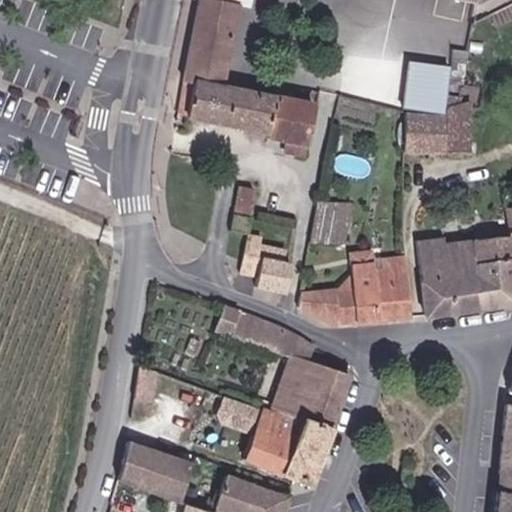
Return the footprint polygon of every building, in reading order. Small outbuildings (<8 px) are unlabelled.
[(307,114),(310,103),(227,85),(243,2),(233,0),(205,0),(185,92),(195,95),(191,114),(271,133),(271,138),(286,140),(293,112),(307,114)] [(452,63),(414,58),(408,104),(447,105),(452,63)] [(195,95),(185,92),(181,112),(191,114),(195,95)] [(407,108),(409,149),(474,144),(478,105),(464,105),(465,95),(451,95),(450,107),(407,108)] [(293,112),(286,140),(291,141),(308,145),(317,105),(310,103),(307,114),(293,112)] [(306,159),(308,145),(291,141),(288,155),(306,159)] [(253,186),(240,182),(231,209),(244,213),(253,186)] [(348,205),(319,200),(309,241),(341,247),(348,205)] [(231,213),(227,228),(244,232),(248,217),(231,213)] [(253,274),(258,253),(254,252),(257,237),(243,234),(234,269),(253,274)] [(467,274),(470,305),(511,301),(511,296),(507,235),(476,237),(479,273),(467,274)] [(447,307),(442,237),(414,241),(419,309),(447,307)] [(445,240),(442,237),(447,307),(470,305),(467,274),(479,273),(476,237),(445,240)] [(261,243),(258,253),(275,258),(278,247),(261,243)] [(275,258),(258,253),(253,274),(251,284),(277,288),(285,260),(275,258)] [(336,292),(297,285),(293,302),(339,324),(409,318),(402,256),(375,261),(371,266),(349,269),(351,280),(336,292)] [(275,410),(330,429),(350,376),(308,359),(310,345),(224,309),(220,331),(276,351),(272,371),(286,377),(275,410)] [(244,460),(290,475),(311,482),(330,429),(275,410),(223,391),(216,408),(224,422),(254,432),(244,460)] [(498,482),(511,484),(511,407),(508,406),(498,482)] [(147,493),(159,452),(124,441),(114,483),(147,493)] [(186,460),(159,452),(147,493),(174,501),(186,460)] [(220,471),(209,507),(216,509),(226,511),(276,511),(284,491),(220,471)] [(511,484),(498,482),(497,496),(511,498),(511,484)] [(511,511),(511,498),(497,496),(494,511),(511,511)] [(215,511),(216,509),(209,507),(180,498),(179,502),(185,504),(182,511),(215,511)]
